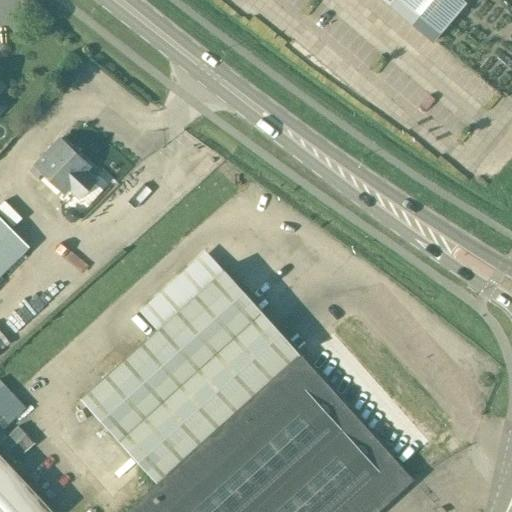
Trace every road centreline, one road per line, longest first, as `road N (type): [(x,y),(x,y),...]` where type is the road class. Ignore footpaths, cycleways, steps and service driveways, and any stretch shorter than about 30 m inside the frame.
road 1 (secondary): [(107,0),(511,309)]
road 2 (secondary): [(511,269),(146,0)]
